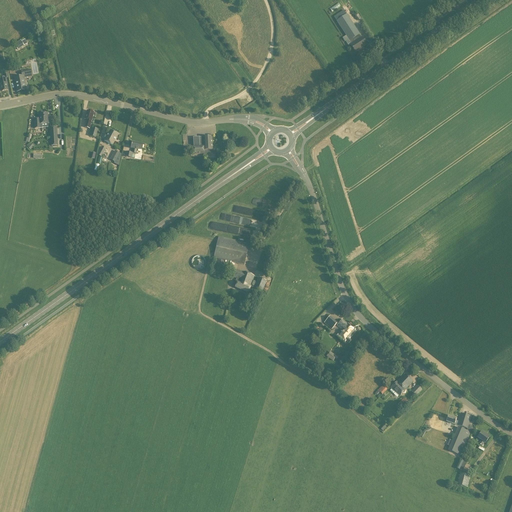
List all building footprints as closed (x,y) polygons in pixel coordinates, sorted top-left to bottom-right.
[(319,2),(298,13),(307,30),(315,30),(317,28),(316,24),(318,24),(320,23),(321,24),(321,28),(324,28),(326,29),(333,29),(336,28),(328,12),(324,12),(324,16),(322,13),(322,20),(320,20),(318,22),(316,21),(315,18),(316,17),(315,16),(315,11),(317,10),(317,12),(319,10),(320,14),(324,11),(319,2)] [(378,2),(371,7),(379,18),(386,14),(384,10),(387,9),(384,5),(381,7),(378,2)] [(344,10),(334,17),(349,41),(350,41),(352,44),(350,45),(355,53),(361,49),(361,48),(366,45),(362,38),(361,38),(358,40),(356,37),(359,35),(344,10)] [(21,42),(20,41),(14,45),(18,50),(27,44),(24,40),(21,42)] [(26,90),(25,87),(27,86),(26,83),(25,83),(24,76),(31,75),(30,70),(21,72),(22,76),(14,78),(17,92),(26,90)] [(7,84),(6,82),(6,79),(9,78),(7,72),(3,73),(4,78),(0,78),(0,81),(2,91),(8,90),(7,84)] [(85,120),(86,120),(84,128),(90,129),(94,113),(87,111),(85,120)] [(47,114),(39,114),(40,119),(34,120),(35,129),(41,128),(41,124),(48,124),(48,120),(47,120),(47,114)] [(50,128),(51,146),(58,146),(56,128),(50,128)] [(98,130),(92,128),(90,137),(95,138),(98,130)] [(115,138),(117,134),(111,131),(109,134),(108,134),(104,141),(112,146),(116,138),(115,138)] [(192,138),(193,155),(216,154),(216,150),(212,150),(212,137),(192,138)] [(131,149),(133,149),(132,153),(126,152),(125,157),(132,159),(132,158),(134,158),(134,156),(132,155),(133,153),(136,154),(137,150),(142,151),(143,145),(132,143),(131,149)] [(101,147),(97,155),(102,158),(106,150),(101,147)] [(115,151),(110,160),(115,162),(120,154),(115,151)] [(218,237),(213,258),(229,262),(228,267),(232,268),(234,263),(244,265),(249,244),(218,237)] [(250,287),(254,276),(243,272),(236,270),(233,278),(237,279),(236,281),(235,287),(248,293),(250,287)] [(258,278),(253,289),(262,292),(266,281),(258,278)] [(331,330),(337,323),(330,316),(324,323),(331,330)] [(341,330),(337,334),(349,343),(351,341),(349,339),(355,331),(342,320),(337,325),(341,330)] [(336,357),(330,352),(326,357),(333,362),(336,357)] [(391,388),(392,389),(390,391),(393,394),(395,392),(400,396),(403,393),(404,393),(405,392),(405,391),(405,390),(412,382),(405,375),(397,383),(396,382),(391,388)] [(380,393),(382,395),(388,389),(384,384),(375,393),(377,395),(380,393)] [(415,396),(422,390),(417,386),(411,392),(415,396)] [(402,408),(408,402),(404,399),(399,404),(402,408)] [(447,445),(450,447),(448,451),(461,456),(470,433),(472,428),(468,426),(471,417),(461,414),(459,422),(456,422),(457,418),(449,416),(447,422),(455,424),(455,425),(468,428),(466,431),(458,428),(452,441),(449,440),(447,445)] [(430,428),(424,431),(420,437),(422,438),(425,433),(431,430),(430,428)] [(482,447),(485,443),(486,443),(490,437),(482,432),(478,438),(481,440),(479,444),(482,447)] [(461,461),(457,469),(463,472),(467,464),(461,461)] [(460,474),(457,485),(468,488),(471,476),(460,474)]
